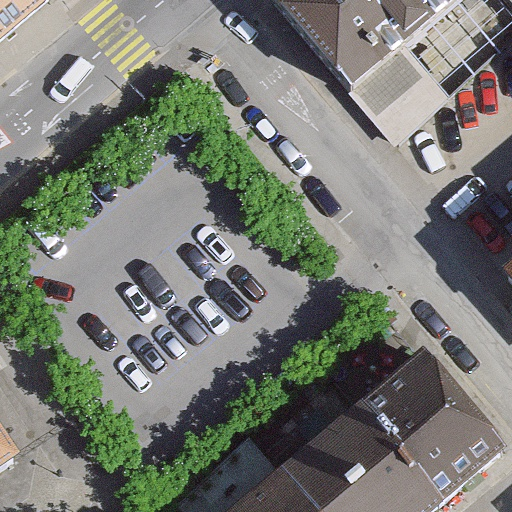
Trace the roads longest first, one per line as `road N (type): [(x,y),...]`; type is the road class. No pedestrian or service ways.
road 1 (unclassified): [(184,0),(511,407)]
road 2 (primary): [(157,0),(0,134)]
